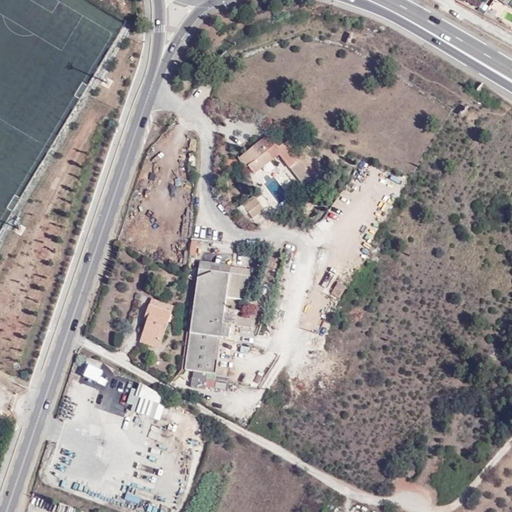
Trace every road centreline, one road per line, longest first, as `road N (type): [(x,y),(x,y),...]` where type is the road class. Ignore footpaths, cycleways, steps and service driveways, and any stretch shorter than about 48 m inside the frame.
road 1 (primary): [(8,511),(149,92)]
road 2 (primary): [(511,80),(369,0)]
